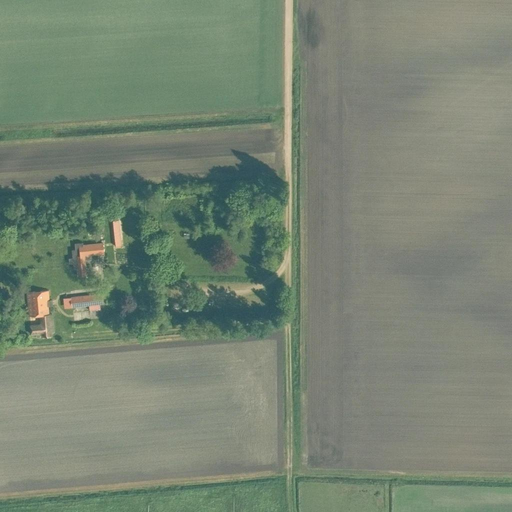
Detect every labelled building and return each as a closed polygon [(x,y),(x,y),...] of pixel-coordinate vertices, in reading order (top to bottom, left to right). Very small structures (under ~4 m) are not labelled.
[(118,220),(113,220),(116,246),(121,246),(118,220)] [(81,274),(90,274),(88,253),(109,252),(108,241),(75,243),(75,255),(73,255),(74,267),(80,267),(81,274)] [(51,332),(54,332),(52,313),(49,314),(48,300),(49,300),(49,290),(28,292),(30,315),(39,315),(39,323),(38,323),(38,324),(30,325),(31,333),(42,333),(42,336),(52,336),(51,332)] [(157,300),(157,290),(145,291),(146,301),(157,300)] [(102,293),(72,296),(73,306),(103,302),(102,293)]
